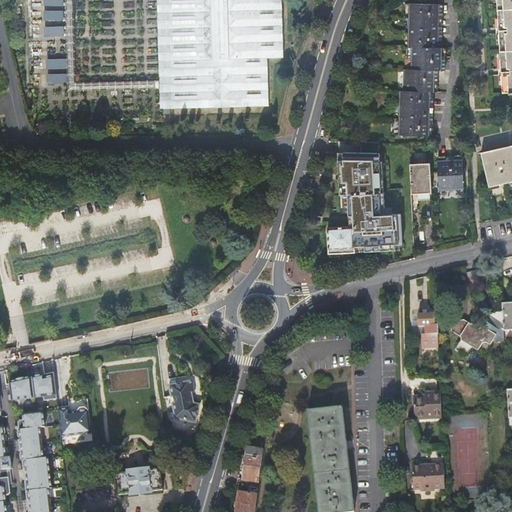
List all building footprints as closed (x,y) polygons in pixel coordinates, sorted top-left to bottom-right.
[(158,0),(162,110),(270,107),(269,59),(285,59),(283,0),(158,0)] [(511,0),(497,0),(503,93),(509,93),(509,95),(511,94),(511,0)] [(442,5),(441,5),(406,3),(406,4),(411,4),(411,11),(410,11),(410,12),(411,12),(411,18),(404,17),(404,26),(410,26),(410,33),(405,33),(405,34),(410,34),(410,40),(409,40),(410,40),(410,47),(404,47),(404,48),(407,48),(407,56),(413,56),(413,62),(412,62),(413,62),(413,70),(400,69),(400,70),(406,70),(406,77),(405,77),(405,78),(406,78),(405,84),(405,91),(401,91),(401,99),(400,99),(401,99),(401,105),(395,105),(394,113),(401,113),(401,120),(395,120),(395,121),(401,121),(401,127),(400,127),(401,127),(400,135),(395,134),(395,135),(431,136),(432,136),(433,92),(436,92),(437,92),(437,70),(443,71),(444,71),(445,48),(444,48),(441,48),(442,5)] [(511,146),(481,153),(489,187),(511,182),(511,146)] [(378,157),(342,157),(342,162),(340,162),(341,178),(346,179),(346,191),(351,191),(353,226),(354,247),(396,244),(395,212),(372,212),(371,190),(379,188),(378,157)] [(437,158),(438,161),(439,194),(440,194),(440,192),(447,192),(447,193),(447,192),(453,192),(453,193),(456,192),(463,191),(463,197),(464,197),(462,160),(462,157),(437,158)] [(412,201),(432,200),(430,163),(410,164),(411,172),(411,177),(412,201)] [(353,226),(327,227),(329,254),(354,252),(354,247),(353,226)] [(504,332),(511,331),(511,303),(503,304),(503,312),(504,332)] [(504,332),(503,312),(478,318),(488,324),(485,329),(480,330),(479,332),(478,331),(477,329),(476,328),(474,327),(473,327),(471,326),(472,325),(470,324),(466,321),(458,323),(452,332),(462,338),(462,341),(456,351),(469,359),(472,354),(479,352),(482,354),(484,354),(484,355),(485,355),(486,356),(487,356),(488,356),(489,356),(489,355),(490,355),(494,348),(491,346),(494,341),(499,344),(505,343),(504,332)] [(439,349),(438,327),(435,327),(435,314),(419,315),(419,327),(426,327),(427,335),(422,335),(423,350),(439,349)] [(53,372),(10,381),(12,400),(45,395),(46,399),(57,398),(53,372)] [(173,406),(176,420),(196,425),(199,407),(193,406),(193,402),(191,395),(195,394),(193,385),(190,386),(189,384),(169,388),(171,399),(173,398),(174,406),(173,406)] [(442,419),(441,393),(425,394),(425,397),(426,399),(422,399),(422,397),(414,397),(415,420),(442,419)] [(354,511),(343,408),(309,412),(319,511),(354,511)] [(69,410),(59,411),(62,438),(91,435),(88,412),(84,409),(79,409),(76,413),(70,414),(69,410)] [(45,410),(23,412),(25,427),(20,428),(23,458),(26,457),(31,511),(53,511),(51,489),(56,488),(52,455),(47,456),(44,428),(47,427),(45,410)] [(7,511),(6,493),(10,492),(7,468),(13,468),(12,457),(6,457),(3,426),(0,426),(0,455),(2,456),(3,467),(0,467),(2,486),(0,485),(0,511),(7,511)] [(256,484),(259,485),(264,452),(248,450),(247,458),(244,480),(256,482),(256,484)] [(445,489),(444,466),(413,468),(414,490),(421,490),(421,492),(435,492),(435,489),(445,489)] [(118,475),(120,496),(131,495),(131,496),(152,494),(152,493),(163,491),(161,470),(150,471),(150,469),(129,472),(129,473),(118,475)] [(236,511),(255,511),(259,489),(248,487),(247,491),(240,490),(236,511)]
